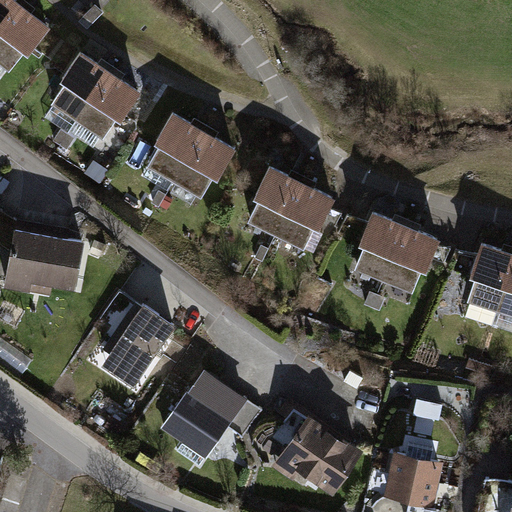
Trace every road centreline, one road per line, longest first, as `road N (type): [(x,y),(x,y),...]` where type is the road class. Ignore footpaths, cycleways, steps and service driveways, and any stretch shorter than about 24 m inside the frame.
road 1 (residential): [(206,0),(241,33),(291,121),(321,151),(374,185),(511,226)]
road 2 (residential): [(0,396),(89,468),(167,511)]
